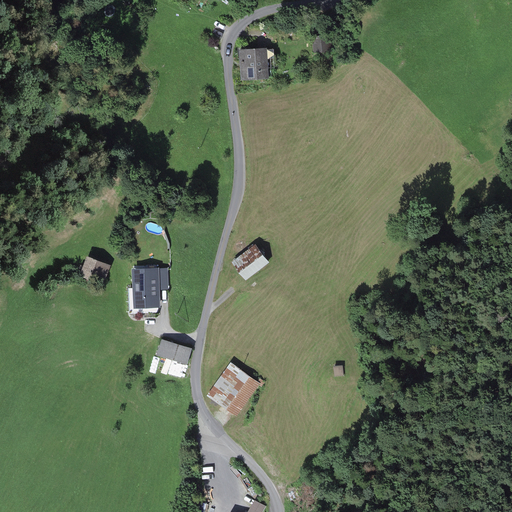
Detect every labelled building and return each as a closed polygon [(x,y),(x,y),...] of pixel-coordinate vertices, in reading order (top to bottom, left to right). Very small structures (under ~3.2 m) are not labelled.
[(315,37),(315,51),(330,50),(330,37),(315,37)] [(270,53),(244,54),(245,79),(271,78),(270,53)] [(258,249),(233,270),(246,285),(271,264),(258,249)] [(90,257),(82,274),(101,282),(108,265),(90,257)] [(166,270),(136,271),(137,305),(159,304),(158,286),(166,286),(166,270)] [(193,353),(162,346),(159,361),(190,367),(193,353)] [(345,365),(333,365),(333,376),(345,375),(345,365)] [(264,387),(232,367),(216,393),(248,413),(264,387)]
